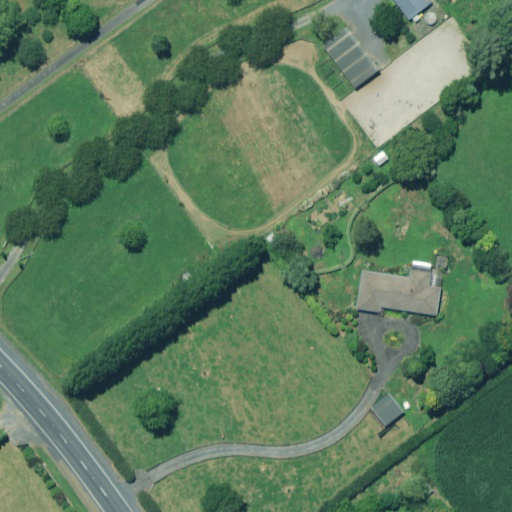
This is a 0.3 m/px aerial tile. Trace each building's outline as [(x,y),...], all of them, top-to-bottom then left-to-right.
[(432,6),(427,0),(397,0),(412,20),(432,6)] [(383,69),(348,27),(324,47),(360,89),(383,69)] [(389,148),(377,157),(385,166),(396,158),(389,148)] [(437,273),(413,271),(412,279),(364,274),(361,312),(385,314),(385,309),(441,315),(444,287),(436,287),(437,273)] [(405,414),(396,402),(375,418),(384,430),(405,414)]
